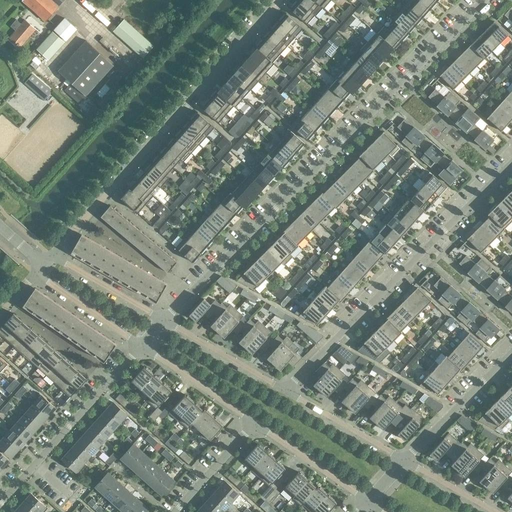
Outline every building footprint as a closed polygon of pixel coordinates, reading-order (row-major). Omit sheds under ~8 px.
[(22,0),(46,21),(59,7),(58,6),(64,0),(22,0)] [(315,15),(298,0),(290,9),(307,24),(315,15)] [(314,0),(298,0),(315,15),(315,16),(322,8),(323,9),(324,8),(314,0)] [(331,0),(314,0),(324,8),(331,0)] [(430,9),(419,0),(407,0),(406,2),(423,17),(430,9)] [(437,1),(436,0),(419,0),(430,9),(437,1)] [(423,17),(406,2),(399,10),(416,25),(423,17)] [(348,15),(354,8),(350,5),(344,11),(348,15)] [(361,5),(355,11),(359,14),(364,9),(361,5)] [(416,25),(399,10),(392,18),(408,33),(416,25)] [(342,21),(348,15),(344,11),(338,18),(342,21)] [(303,29),(286,13),(278,22),(295,37),(303,29)] [(355,18),(352,15),(345,22),(349,25),(355,18)] [(64,18),(54,30),(65,40),(75,29),(64,18)] [(408,33),(392,18),(391,18),(394,21),(388,28),(385,26),(384,26),(401,41),(408,33)] [(14,33),(8,40),(18,49),(24,42),(35,29),(26,20),(22,25),(16,20),(11,26),(13,29),(16,31),(14,33)] [(154,46),(124,20),(112,32),(142,59),(154,46)] [(295,37),(278,22),(270,31),(287,46),(295,37)] [(333,32),(339,25),(335,22),(329,28),(333,32)] [(343,33),(349,25),(345,22),(339,29),(343,33)] [(508,35),(494,22),(486,30),(500,43),(508,35)] [(401,41),(384,26),(377,34),(392,48),(393,50),(401,41)] [(327,38),(333,32),(329,28),(323,35),(327,38)] [(500,43),(486,30),(479,38),(492,51),(500,43)] [(287,46),(270,31),(263,39),(280,54),(287,46)] [(49,61),(65,43),(52,32),(36,50),(49,61)] [(336,33),(329,40),(333,43),(339,36),(336,33)] [(392,48),(377,34),(375,33),(367,42),(384,57),(392,48)] [(492,51),(479,38),(471,45),(484,58),(492,51)] [(280,54),(263,39),(255,48),(256,50),(257,49),(274,64),(273,62),(280,54)] [(79,104),(113,66),(86,41),(58,72),(72,84),(65,91),(79,104)] [(331,45),(328,42),(321,49),(325,52),(331,45)] [(384,57),(367,42),(359,51),(376,66),(384,57)] [(313,54),(319,47),(315,44),(309,50),(313,54)] [(484,58),(471,45),(464,53),(477,66),(484,58)] [(257,49),(256,50),(249,58),(266,73),(274,64),(257,49)] [(319,59),(325,52),(321,49),(315,56),(319,59)] [(307,61),(313,54),(309,50),(303,57),(307,61)] [(376,66),(359,51),(359,50),(358,51),(357,51),(356,52),(355,53),(354,54),(352,56),(352,57),(351,59),(351,60),(368,75),(376,66)] [(507,62),(511,56),(511,55),(509,52),(503,59),(507,62)] [(477,66),(464,53),(456,60),(469,74),(477,66)] [(42,62),(35,57),(32,60),(33,62),(30,65),(36,70),(39,66),(38,66),(42,62)] [(266,73),(249,58),(241,66),(258,81),(266,73)] [(315,64),(311,60),(306,66),(310,69),(315,64)] [(368,75),(351,60),(343,69),(360,84),(368,75)] [(469,74),(456,60),(448,68),(461,81),(469,74)] [(298,71),(304,64),(300,61),(294,67),(298,71)] [(284,68),(289,73),(295,66),(290,62),(284,68)] [(498,72),(503,67),(499,63),(494,69),(498,72)] [(258,81),(241,66),(234,75),(248,87),(255,79),(258,82),(258,81)] [(305,75),(310,69),(306,66),(301,72),(305,75)] [(511,69),(507,66),(502,72),(505,76),(511,69)] [(292,78),(298,71),(294,67),(288,74),(292,78)] [(360,84),(343,69),(343,68),(335,77),(337,79),(351,91),(350,92),(352,93),(360,84)] [(461,81),(448,68),(440,76),(453,89),(461,81)] [(124,76),(116,69),(109,76),(117,83),(124,76)] [(493,77),(498,72),(494,69),(490,74),(493,77)] [(44,101),(53,91),(33,74),(24,83),(44,101)] [(248,87),(234,75),(226,83),(243,98),(240,95),(248,87)] [(297,76),(287,88),(290,91),(300,80),(297,76)] [(110,78),(96,93),(102,98),(111,88),(116,93),(121,88),(110,78)] [(279,84),(283,88),(289,81),(285,78),(279,84)] [(351,91),(337,79),(330,87),(344,99),(350,92),(351,91)] [(476,89),(480,92),(487,84),(484,81),(476,89)] [(243,98),(226,83),(219,91),(219,92),(235,107),(243,98)] [(491,85),(483,93),(487,96),(494,88),(491,85)] [(344,99),(330,87),(323,95),(336,107),(337,107),(344,99)] [(279,93),(278,93),(273,88),(270,92),(276,97),(279,93)] [(455,106),(460,100),(450,91),(445,97),(435,89),(428,97),(448,114),(455,106)] [(218,90),(209,99),(226,114),(233,106),(235,107),(219,92),(219,91),(218,90)] [(102,98),(96,93),(91,98),(97,103),(102,98)] [(286,99),(280,94),(279,93),(276,97),(282,103),(286,99)] [(511,110),(511,96),(509,94),(502,102),(511,110)] [(336,107),(323,95),(315,103),(329,116),(330,115),(336,107)] [(226,114),(209,99),(202,108),(218,123),(226,114)] [(511,117),(511,110),(502,102),(494,110),(508,122),(511,117)] [(260,113),(266,107),(262,103),(256,110),(260,113)] [(329,116),(315,103),(308,111),(322,124),(322,123),(329,116)] [(101,111),(94,104),(84,115),(92,122),(101,111)] [(448,114),(466,130),(473,123),(474,123),(479,117),(469,108),(464,114),(455,106),(448,114)] [(254,120),(260,113),(256,110),(250,117),(254,120)] [(508,122),(494,110),(487,118),(501,130),(508,122)] [(322,124),(308,111),(301,119),(298,116),(298,117),(315,132),(322,124)] [(211,125),(197,112),(189,121),(206,136),(207,136),(204,133),(211,125)] [(268,116),(264,112),(259,118),(263,121),(268,116)] [(315,132),(298,117),(290,125),(307,140),(315,132)] [(485,148),(498,134),(479,117),(474,123),(473,123),(466,130),(485,148)] [(417,144),(424,136),(404,119),(397,127),(407,135),(401,141),(411,150),(417,144)] [(245,130),(251,124),(247,120),(241,127),(245,130)] [(206,136),(189,121),(182,130),(199,145),(206,136)] [(261,124),(257,121),(252,126),(256,129),(261,124)] [(251,135),(256,129),(252,126),(247,132),(251,135)] [(238,137),(245,130),(241,127),(235,134),(238,137)] [(287,128),(280,137),(297,152),(304,143),(287,128)] [(199,145),(182,130),(174,138),(191,153),(199,145)] [(400,148),(384,132),(376,140),(389,153),(388,154),(391,157),(400,148)] [(435,161),(442,153),(424,136),(417,144),(426,152),(420,158),(430,167),(435,161)] [(246,140),(243,137),(238,142),(241,146),(246,140)] [(297,152),(280,137),(283,140),(276,147),(290,160),(297,152)] [(191,153),(174,138),(167,147),(183,162),(191,153)] [(389,153),(376,140),(368,148),(381,161),(388,154),(389,153)] [(225,153),(231,146),(227,142),(221,149),(225,153)] [(236,151),(241,146),(238,142),(233,148),(236,151)] [(183,162),(167,147),(159,155),(173,167),(180,159),(183,162)] [(290,160),(276,147),(269,155),(267,154),(281,166),(280,167),(282,168),(290,160)] [(381,161),(368,148),(360,156),(361,157),(361,156),(374,169),(374,168),(381,161)] [(219,159),(225,153),(221,149),(215,156),(219,159)] [(449,184),(461,170),(442,153),(435,161),(444,169),(439,175),(449,184)] [(281,166),(267,154),(260,162),(274,174),(280,167),(281,166)] [(173,167),(159,155),(151,164),(168,179),(169,178),(166,176),(173,167)] [(406,158),(403,155),(397,161),(400,165),(406,158)] [(375,169),(374,168),(374,169),(361,156),(361,157),(354,164),(367,177),(375,169)] [(408,168),(414,161),(410,158),(404,164),(408,168)] [(212,160),(206,166),(209,170),(215,163),(212,160)] [(225,164),(221,161),(216,166),(220,170),(225,164)] [(394,171),(400,165),(397,161),(391,168),(394,171)] [(274,174),(260,162),(253,170),(266,182),(274,174)] [(168,179),(151,164),(144,172),(161,187),(168,179)] [(367,177),(354,164),(346,172),(359,185),(367,177)] [(402,174),(408,168),(404,164),(398,171),(402,174)] [(215,176),(220,170),(216,166),(211,172),(215,176)] [(266,182),(253,170),(245,178),(259,191),(266,182)] [(386,181),(392,174),(388,171),(382,177),(386,181)] [(161,187),(144,172),(136,181),(153,196),(153,195),(150,193),(157,185),(160,188),(161,187)] [(359,185),(346,172),(338,179),(352,192),(359,185)] [(439,195),(446,187),(429,172),(422,180),(439,195)] [(399,177),(396,174),(390,181),(394,184),(399,177)] [(194,187),(200,180),(196,176),(190,183),(194,187)] [(259,191),(245,178),(238,186),(252,199),(259,191)] [(352,192),(338,179),(331,187),(344,200),(352,192)] [(439,195),(422,180),(425,183),(418,191),(415,188),(431,203),(439,195)] [(153,196),(136,181),(129,189),(145,204),(153,196)] [(387,191),(394,184),(390,181),(384,188),(387,191)] [(188,193),(194,187),(190,183),(184,190),(188,193)] [(201,183),(196,188),(200,192),(205,186),(201,183)] [(252,199),(238,186),(231,194),(230,193),(229,193),(243,205),(243,206),(244,207),(252,199)] [(344,200),(331,187),(324,194),(323,195),(336,208),(344,200)] [(431,203),(415,188),(407,196),(423,210),(423,211),(424,212),(431,203)] [(145,204),(129,189),(121,198),(138,213),(145,204)] [(364,198),(368,201),(375,193),(371,190),(364,198)] [(385,194),(381,191),(375,198),(378,201),(385,194)] [(179,204),(185,197),(181,193),(175,200),(179,204)] [(192,193),(182,204),(186,208),(196,196),(192,193)] [(243,205),(229,193),(222,201),(236,214),(243,206),(243,205)] [(323,195),(324,194),(323,193),(315,201),(328,214),(335,207),(336,208),(323,195)] [(423,210),(407,196),(407,197),(409,198),(402,206),(399,203),(416,218),(423,211),(423,210)] [(511,203),(506,197),(497,205),(511,220),(511,203)] [(372,208),(378,201),(375,198),(368,205),(372,208)] [(173,210),(179,204),(175,200),(169,207),(173,210)] [(236,214),(222,201),(215,209),(229,222),(236,214)] [(320,222),(328,214),(315,201),(307,209),(320,222)] [(416,218),(399,203),(391,212),(394,215),(408,227),(416,218)] [(108,223),(117,212),(110,205),(100,217),(108,223)] [(511,220),(497,205),(489,214),(504,229),(511,220)] [(367,206),(361,213),(364,216),(371,210),(367,206)] [(178,209),(168,220),(171,224),(181,213),(178,209)] [(229,222),(215,209),(208,217),(221,230),(229,222)] [(320,222),(307,209),(299,217),(312,230),(320,222)] [(164,221),(170,214),(166,210),(160,217),(164,221)] [(356,219),(359,215),(354,211),(350,214),(356,219)] [(115,229),(125,218),(117,212),(108,223),(115,229)] [(394,215),(391,212),(394,215),(386,223),(400,235),(408,227),(394,215)] [(504,229),(489,214),(488,214),(490,216),(484,223),(497,236),(504,229)] [(361,224),(365,220),(359,215),(356,219),(361,224)] [(158,227),(164,221),(160,217),(154,224),(158,227)] [(221,230),(208,217),(200,225),(214,238),(221,230)] [(312,230),(299,217),(291,224),(304,237),(312,230)] [(123,235),(132,224),(125,218),(115,229),(123,235)] [(335,230),(339,233),(346,225),(342,222),(335,230)] [(165,223),(160,229),(164,232),(169,226),(165,223)] [(393,244),(400,235),(386,223),(379,232),(393,244)] [(497,236),(484,223),(476,231),(489,244),(497,236)] [(130,242),(140,231),(132,224),(123,235),(130,242)] [(304,237),(291,224),(283,233),(284,233),(285,233),(298,246),(298,245),(297,245),(304,237)] [(214,238),(200,225),(193,233),(207,246),(214,238)] [(348,227),(341,235),(345,239),(352,231),(348,227)] [(138,248),(147,237),(140,231),(130,242),(138,248)] [(489,244),(476,231),(468,239),(481,252),(489,244)] [(384,253),(393,244),(379,232),(372,240),(371,239),(370,239),(384,252),(384,253)] [(207,246),(193,233),(186,241),(183,238),(183,239),(200,254),(207,246)] [(285,233),(284,233),(276,241),(293,257),(290,254),(298,246),(285,233)] [(71,252),(156,302),(166,284),(81,235),(71,252)] [(145,254),(154,243),(147,237),(138,248),(145,254)] [(328,238),(321,246),(324,250),(332,242),(328,238)] [(200,254),(183,239),(176,247),(192,262),(200,254)] [(384,252),(370,239),(363,248),(377,260),(384,252)] [(293,257),(276,241),(268,249),(284,265),(293,257)] [(153,260),(162,249),(154,243),(145,254),(153,260)] [(334,244),(326,252),(330,255),(337,247),(334,244)] [(370,268),(377,260),(363,248),(356,256),(370,268)] [(160,266),(169,255),(162,249),(153,260),(160,266)] [(284,265),(268,249),(260,257),(274,270),(281,262),(284,265)] [(506,254),(499,262),(502,266),(510,257),(506,254)] [(177,262),(169,255),(160,266),(168,273),(177,262)] [(466,255),(459,263),(478,281),(485,273),(491,267),(481,258),(476,264),(466,255)] [(362,276),(370,268),(356,256),(349,264),(362,276)] [(265,278),(274,270),(260,257),(252,265),(265,278)] [(314,262),(310,258),(304,265),(307,269),(314,262)] [(319,260),(312,268),(316,271),(323,263),(319,260)] [(511,263),(510,261),(503,268),(507,272),(511,266),(511,263)] [(362,276),(349,264),(341,272),(355,284),(362,276)] [(265,278),(252,265),(237,280),(254,290),(265,278)] [(298,279),(305,272),(301,268),(295,275),(298,279)] [(348,292),(355,284),(341,272),(334,280),(348,292)] [(311,276),(307,273),(301,280),(305,283),(311,276)] [(504,290),(510,284),(500,275),(494,281),(485,273),(478,281),(497,297),(504,290)] [(288,282),(292,286),(298,279),(295,275),(288,282)] [(237,285),(221,276),(216,281),(230,294),(237,285)] [(453,303),(460,295),(440,277),(433,285),(443,294),(438,300),(448,308),(453,303)] [(301,280),(295,286),(299,290),(305,283),(301,280)] [(348,292),(334,280),(327,287),(326,286),(325,286),(339,299),(340,301),(348,292)] [(283,295),(287,292),(279,284),(275,288),(283,295)] [(339,299),(325,286),(318,294),(332,307),(339,299)] [(35,288),(23,305),(104,361),(116,344),(35,288)] [(280,299),(283,295),(275,288),(272,292),(280,299)] [(294,288),(287,295),(291,299),(298,291),(294,288)] [(418,288),(410,295),(423,308),(431,301),(418,288)] [(250,293),(243,289),(240,294),(247,298),(248,297),(250,293)] [(511,310),(511,296),(504,290),(497,297),(511,310)] [(258,297),(250,293),(248,297),(247,298),(255,303),(258,297)] [(332,307),(318,294),(311,303),(325,315),(332,307)] [(403,303),(416,316),(423,308),(410,295),(403,303)] [(462,310),(457,316),(467,325),(472,319),(479,312),(460,295),(453,303),(462,310)] [(213,313),(222,303),(221,303),(220,304),(215,300),(210,305),(204,299),(189,315),(196,321),(203,313),(209,318),(213,313)] [(217,332),(237,310),(230,304),(227,308),(222,303),(213,313),(218,317),(211,326),(217,332)] [(315,325),(325,315),(311,303),(304,310),(300,307),(294,313),(315,325)] [(403,303),(395,311),(408,324),(416,316),(403,303)] [(278,309),(271,305),(268,310),(275,314),(276,313),(278,309)] [(286,314),(278,309),(276,313),(275,314),(283,319),(286,314)] [(244,316),(237,310),(217,332),(224,338),(232,329),(237,334),(241,329),(250,320),(249,319),(245,324),(240,320),(244,316)] [(400,331),(408,324),(395,311),(386,319),(387,320),(388,319),(401,332),(400,331)] [(485,342),(498,328),(479,312),(472,319),(481,327),(475,333),(485,342)] [(0,333),(5,339),(22,321),(13,313),(0,328),(0,333)] [(439,317),(432,325),(435,329),(443,321),(439,317)] [(388,319),(387,320),(380,327),(393,340),(401,332),(388,319)] [(265,326),(258,320),(255,324),(250,320),(241,329),(246,334),(239,342),(245,348),(265,326)] [(13,346),(30,328),(22,321),(5,339),(13,346)] [(446,321),(439,329),(443,332),(450,324),(446,321)] [(307,326),(300,322),(296,325),(303,331),(307,326)] [(269,345),(278,336),(277,335),(273,340),(268,336),(272,332),(265,326),(245,348),(252,354),(260,346),(265,351),(269,346),(269,345)] [(322,335),(307,326),(303,331),(317,343),(323,337),(322,335)] [(393,340),(380,327),(373,335),(386,348),(393,340)] [(22,353),(38,335),(30,328),(13,346),(22,353)] [(417,341),(421,345),(428,337),(424,333),(417,341)] [(469,333),(461,341),(473,351),(481,343),(469,333)] [(30,361),(46,342),(38,335),(22,353),(30,361)] [(374,359),(386,348),(373,335),(357,350),(374,359)] [(274,364),(293,342),(286,336),(283,340),(278,336),(269,345),(269,346),(274,350),(267,358),(274,364)] [(428,341),(422,347),(426,351),(432,344),(428,341)] [(473,351),(461,341),(454,349),(466,360),(473,351)] [(38,368),(54,350),(46,342),(30,361),(38,368)] [(299,348),(293,342),(274,364),(280,370),(288,362),(293,367),(302,358),(296,352),(299,348)] [(354,353),(341,346),(336,351),(347,360),(354,353)] [(412,347),(406,354),(410,357),(416,350),(412,347)] [(446,355),(445,356),(459,368),(466,360),(454,349),(447,357),(446,355)] [(46,375),(62,357),(54,350),(38,368),(46,375)] [(420,350),(414,357),(418,360),(423,354),(420,350)] [(354,353),(347,360),(351,364),(358,356),(354,353)] [(406,354),(401,360),(405,363),(410,357),(406,354)] [(459,368),(445,356),(438,364),(450,375),(453,371),(454,373),(459,368)] [(54,382),(70,364),(62,357),(46,375),(54,382)] [(414,357),(407,365),(411,368),(418,360),(414,357)] [(324,362),(315,372),(321,377),(313,385),(320,391),(340,369),(333,363),(329,367),(324,362)] [(450,375),(438,364),(435,362),(428,370),(431,372),(443,383),(450,375)] [(62,390),(78,371),(70,364),(54,382),(62,390)] [(382,369),(374,365),(371,370),(379,374),(382,369)] [(140,389),(154,374),(144,366),(140,370),(138,368),(132,374),(135,377),(131,381),(140,389)] [(340,369),(320,391),(327,397),(334,389),(339,393),(352,379),(352,378),(348,383),(343,379),(346,375),(340,369)] [(389,373),(382,369),(379,374),(386,378),(389,373)] [(70,397),(87,379),(78,371),(62,390),(70,397)] [(433,393),(443,383),(431,372),(419,385),(433,393)] [(147,400),(163,382),(154,374),(140,389),(149,397),(146,400),(147,400)] [(15,388),(20,383),(15,379),(10,384),(15,388)] [(352,379),(339,393),(340,394),(344,389),(349,393),(341,401),(348,407),(368,385),(361,379),(358,383),(352,379)] [(410,385),(402,381),(399,386),(407,390),(410,385)] [(172,391),(163,382),(147,400),(156,408),(149,416),(154,421),(158,416),(162,411),(157,407),(172,391)] [(10,393),(15,388),(10,384),(5,389),(10,393)] [(27,389),(22,385),(18,390),(23,394),(27,389)] [(368,385),(348,407),(355,413),(362,405),(367,410),(381,395),(380,395),(376,399),(371,395),(374,391),(368,385)] [(417,390),(410,385),(407,390),(414,395),(417,390)] [(19,398),(23,394),(18,390),(15,394),(19,398)] [(511,392),(509,390),(501,397),(511,408),(511,392)] [(39,393),(32,401),(32,402),(48,416),(55,408),(39,393)] [(115,399),(124,407),(129,402),(120,394),(115,399)] [(178,420),(195,402),(185,394),(172,409),(168,405),(162,411),(158,416),(163,420),(169,413),(178,421),(178,420)] [(376,424),(396,402),(389,396),(386,399),(381,395),(367,410),(368,410),(372,405),(377,409),(369,417),(376,424)] [(443,404),(429,397),(425,402),(437,413),(443,407),(443,404)] [(511,412),(511,408),(501,397),(493,405),(509,421),(510,420),(507,418),(511,412)] [(13,406),(8,402),(4,406),(9,410),(13,406)] [(48,416),(32,402),(31,402),(34,404),(27,412),(40,424),(48,416)] [(113,402),(106,411),(119,423),(127,414),(113,402)] [(187,428),(205,408),(203,410),(195,402),(178,420),(187,428)] [(395,426),(412,408),(411,407),(410,409),(405,404),(402,408),(396,402),(376,424),(383,430),(390,421),(395,426)] [(132,405),(128,410),(133,415),(138,410),(132,405)] [(509,421),(493,405),(478,420),(495,429),(498,426),(501,429),(509,421)] [(5,414),(9,410),(4,406),(0,410),(5,414)] [(198,434),(214,416),(205,408),(187,428),(188,429),(192,424),(200,431),(198,434)] [(412,408),(395,426),(396,426),(400,421),(405,425),(397,434),(405,440),(424,418),(417,412),(412,408)] [(119,423),(106,411),(99,418),(112,431),(119,423)] [(40,424),(27,412),(20,420),(33,432),(40,424)] [(478,425),(461,415),(456,420),(470,433),(478,425)] [(219,429),(223,425),(214,416),(198,434),(207,443),(214,436),(216,438),(222,432),(219,429)] [(105,438),(112,431),(99,418),(91,426),(105,438)] [(33,432),(20,420),(12,428),(26,440),(33,432)] [(105,438),(91,426),(84,434),(98,446),(105,438)] [(26,440),(12,428),(5,436),(19,448),(26,440)] [(491,433),(484,428),(481,433),(488,438),(491,433)] [(135,429),(131,433),(135,437),(139,433),(135,429)] [(429,454),(436,461),(444,452),(449,457),(462,442),(460,443),(456,439),(449,432),(429,454)] [(499,437),(491,433),(488,438),(496,442),(499,437)] [(98,446),(84,434),(77,442),(91,454),(98,446)] [(149,443),(153,438),(149,434),(145,439),(149,443)] [(19,448),(5,436),(0,441),(0,446),(11,457),(19,448)] [(128,445),(132,441),(127,437),(123,441),(128,445)] [(158,442),(153,438),(149,443),(154,447),(158,442)] [(170,448),(174,443),(169,438),(165,443),(170,448)] [(124,450),(128,445),(123,441),(119,446),(124,450)] [(83,463),(91,454),(77,442),(70,451),(77,457),(83,463)] [(462,442),(449,457),(454,452),(458,456),(451,465),(458,471),(477,449),(471,443),(467,447),(462,442)] [(180,447),(174,443),(170,448),(175,452),(180,447)] [(251,469),(267,451),(258,443),(254,448),(251,445),(246,452),(248,454),(242,461),(251,469)] [(129,465),(141,452),(133,444),(121,458),(129,465)] [(77,457),(70,451),(67,448),(59,457),(69,466),(77,457)] [(165,457),(169,453),(165,449),(161,453),(165,457)] [(477,449),(458,471),(465,477),(472,469),(477,473),(490,458),(486,463),(481,458),(484,455),(477,449)] [(179,456),(188,464),(193,459),(183,451),(179,456)] [(260,477),(276,459),(267,451),(251,469),(260,477)] [(9,460),(0,452),(0,467),(1,468),(9,460)] [(137,472),(149,459),(141,452),(129,465),(137,472)] [(113,461),(117,457),(113,453),(109,457),(113,461)] [(174,457),(169,453),(165,457),(170,461),(174,457)] [(86,465),(83,463),(77,457),(69,466),(78,474),(86,465)] [(109,466),(113,461),(109,457),(105,462),(109,466)] [(490,458),(477,473),(482,468),(487,473),(479,481),(486,487),(506,465),(499,459),(496,463),(490,458)] [(145,480),(157,466),(149,459),(137,472),(145,480)] [(285,468),(276,460),(276,459),(260,477),(269,486),(259,496),(264,500),(275,488),(271,484),(285,468)] [(182,464),(178,460),(174,464),(178,468),(182,464)] [(511,470),(506,465),(486,487),(493,493),(500,485),(505,489),(511,481),(511,477),(509,475),(511,471),(511,470)] [(154,487),(166,474),(157,466),(145,480),(154,487)] [(99,477),(103,473),(98,469),(94,473),(99,477)] [(292,497),(308,479),(299,471),(282,489),(292,497)] [(236,486),(241,481),(231,472),(227,477),(236,486)] [(95,482),(99,477),(94,473),(90,478),(95,482)] [(104,494),(116,480),(107,473),(95,486),(104,494)] [(174,481),(166,474),(154,487),(162,494),(164,492),(166,494),(174,486),(172,484),(174,481)] [(301,505),(318,486),(318,485),(317,487),(308,479),(292,497),(301,505)] [(112,501),(124,487),(116,480),(104,494),(112,501)] [(225,481),(218,489),(231,501),(238,493),(225,481)] [(245,494),(250,489),(244,484),(240,489),(245,494)] [(311,511),(327,494),(318,486),(301,505),(301,506),(303,504),(311,511)] [(120,508),(132,495),(124,487),(112,501),(120,508)] [(280,492),(275,488),(264,500),(269,505),(280,492)] [(231,501),(218,489),(210,497),(224,509),(231,501)] [(30,509),(38,500),(29,491),(21,500),(23,502),(30,509)] [(337,502),(327,494),(311,511),(332,511),(335,509),(333,507),(337,502)] [(124,511),(131,511),(140,502),(132,495),(120,508),(124,511)] [(221,511),(224,509),(210,497),(203,505),(210,511),(221,511)] [(91,499),(87,504),(92,508),(96,503),(91,499)] [(43,511),(47,508),(38,500),(30,509),(33,511),(43,511)] [(33,511),(30,509),(23,502),(16,511),(17,511),(33,511)] [(146,511),(148,509),(140,502),(131,511),(146,511)]
